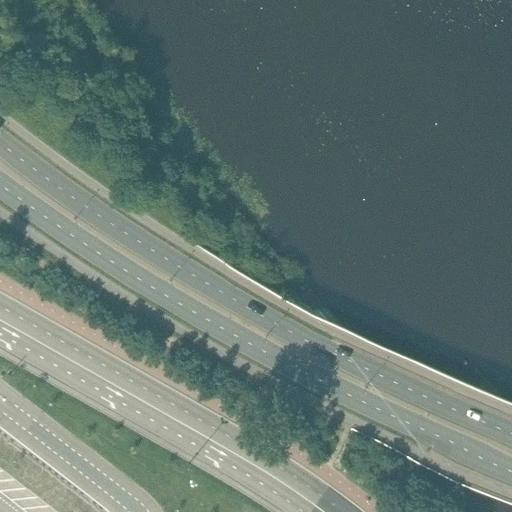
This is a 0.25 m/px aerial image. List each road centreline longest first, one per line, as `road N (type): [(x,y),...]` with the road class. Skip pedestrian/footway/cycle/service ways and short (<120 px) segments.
road 1 (secondary): [(511,431),(245,306),(45,180),(0,142)]
road 2 (secondary): [(0,185),(240,339),(511,465)]
road 3 (tertiary): [(324,511),(0,320)]
